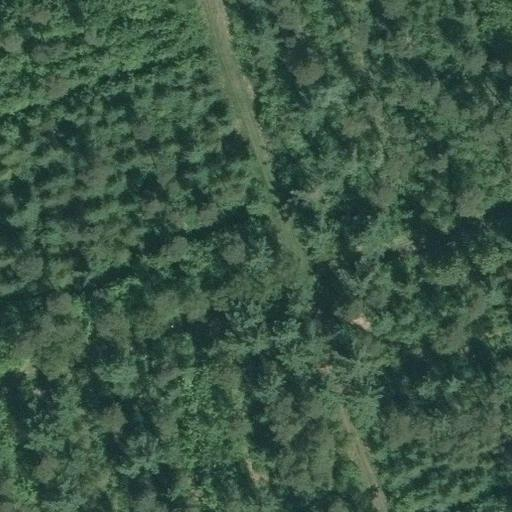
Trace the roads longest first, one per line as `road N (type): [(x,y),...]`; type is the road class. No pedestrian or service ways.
road 1 (track): [(0,373),(511,205)]
road 2 (track): [(216,0),(380,511)]
